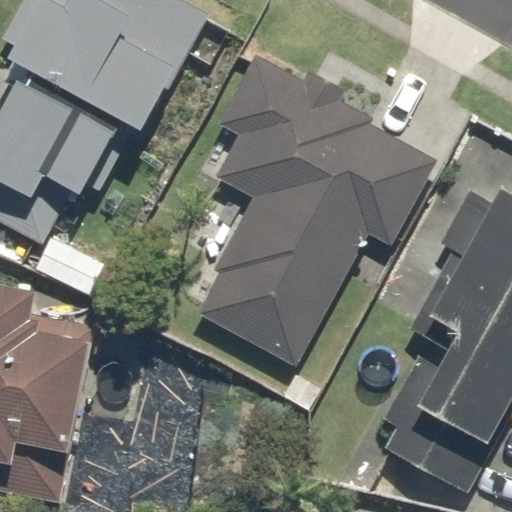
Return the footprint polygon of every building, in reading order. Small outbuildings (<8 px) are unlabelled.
[(202,18),(170,0),(28,0),(0,51),(0,75),(10,81),(0,98),(0,224),(40,248),(112,121),(136,134),(202,18)] [(301,64),(293,78),(244,51),(209,112),(241,130),(213,181),(242,197),(184,301),(292,361),(360,239),(384,252),(436,157),(365,118),(372,104),(301,64)] [(511,203),(485,188),(416,316),(447,333),(381,453),(458,496),(511,397),(511,203)] [(103,266),(49,237),(30,274),(83,302),(103,266)] [(0,492),(59,504),(94,328),(32,316),(38,290),(0,282),(0,492)] [(142,367),(94,363),(90,410),(138,413),(142,367)]
